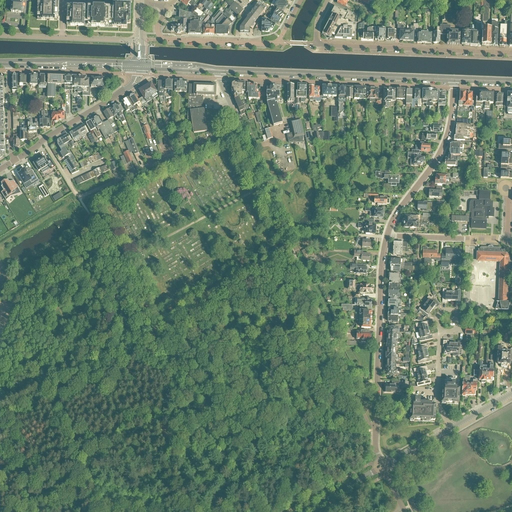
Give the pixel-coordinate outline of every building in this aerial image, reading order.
[(11,13),(23,13),(23,0),(17,0),(17,3),(12,3),(11,12),(11,13)] [(70,26),(75,26),(79,27),(79,26),(84,27),(84,26),(91,26),(91,27),(96,27),(100,27),(105,27),(112,27),(112,28),(117,28),(121,28),(127,28),(127,23),(129,23),(130,20),(131,5),(130,5),(130,0),(113,0),(113,5),(113,8),(67,7),(67,26),(70,26)] [(181,1),(185,4),(184,5),(186,6),(187,6),(189,4),(195,9),(197,6),(188,0),(181,0),(181,1)] [(276,9),(277,10),(281,12),(284,7),(285,8),(286,7),(287,7),(287,6),(287,5),(287,4),(280,0),(275,0),(275,1),(275,2),(276,3),(274,6),(277,8),(276,9)] [(348,3),(342,0),(338,0),(338,1),(337,4),(350,11),(351,8),(346,6),(348,3)] [(41,20),(46,20),(50,21),(50,20),(55,21),(55,20),(58,20),(59,1),(38,1),(37,20),(41,20)] [(200,35),(201,22),(204,19),(206,16),(208,13),(209,12),(214,6),(209,2),(204,8),(206,10),(201,17),(198,17),(198,15),(194,12),(192,14),(189,18),(189,19),(187,22),(187,26),(188,26),(188,34),(200,35)] [(229,8),(238,16),(243,11),(235,2),(229,8)] [(240,32),(249,33),(249,28),(253,22),(254,23),(266,8),(259,2),(247,17),(247,18),(240,27),(240,32)] [(376,12),(384,7),(381,3),(374,9),(376,12)] [(335,38),(335,39),(351,40),(351,37),(355,37),(356,23),(358,23),(359,16),(347,10),(346,13),(335,7),(331,14),(331,15),(326,24),(327,25),(322,34),(330,38),(331,36),(335,38)] [(275,12),(274,15),(281,19),(283,16),(282,15),(283,13),(281,12),(277,10),(275,12)] [(189,19),(189,18),(191,15),(191,14),(179,11),(179,19),(181,19),(182,19),(187,19),(187,22),(189,19)] [(209,26),(209,35),(215,35),(216,26),(215,23),(223,14),(221,12),(214,19),(212,18),(211,21),(211,22),(211,23),(210,26),(209,26)] [(216,35),(228,36),(228,31),(228,30),(229,28),(228,28),(232,23),(229,19),(231,16),(226,12),(223,15),(216,23),(216,27),(216,35)] [(281,19),(274,15),(271,21),(277,24),(278,22),(279,23),(281,19)] [(186,26),(187,26),(187,22),(187,19),(182,19),(181,19),(180,26),(171,26),(171,32),(175,32),(177,34),(180,34),(182,32),(186,32),(186,26)] [(262,32),(268,33),(272,30),(275,25),(268,21),(268,20),(267,20),(262,20),(262,22),(259,22),(255,28),(255,30),(262,30),(262,32)] [(470,45),(478,46),(479,33),(480,32),(481,32),(481,25),(481,23),(476,23),(476,25),(476,28),(474,28),(474,27),(470,27),(470,45)] [(386,40),(390,40),(390,41),(395,41),(396,31),(389,31),(390,24),(386,24),(386,31),(387,31),(386,40)] [(414,32),(417,33),(418,33),(418,25),(413,25),(413,28),(410,27),(410,32),(407,32),(406,42),(411,42),(413,42),(414,32)] [(402,41),(406,42),(407,32),(403,32),(403,26),(398,26),(397,30),(400,30),(399,41),(402,41)] [(447,45),(459,45),(459,34),(458,34),(458,31),(450,30),(450,26),(440,26),(440,28),(440,36),(447,36),(447,45)] [(363,38),(363,39),(364,39),(364,40),(366,40),(367,39),(369,39),(370,40),(371,40),(372,40),(373,40),(373,32),(375,33),(375,28),(372,28),(372,29),(369,29),(367,30),(367,32),(364,32),(363,33),(361,33),(361,38),(363,38)] [(380,40),(385,41),(385,30),(385,28),(381,28),(381,30),(375,30),(375,35),(377,35),(377,39),(380,40)] [(489,46),(490,46),(491,29),(489,29),(482,29),(482,39),(481,46),(489,46)] [(461,45),(469,45),(470,30),(463,30),(462,31),(462,32),(461,45)] [(423,43),(424,44),(431,44),(431,34),(423,34),(422,42),(423,43)] [(20,76),(17,76),(17,83),(20,83),(20,84),(23,84),(23,86),(26,86),(26,83),(26,77),(24,77),(24,76),(23,76),(22,75),(21,76),(20,76)] [(30,78),(26,77),(26,83),(30,83),(30,86),(37,86),(37,76),(32,76),(32,77),(30,77),(30,78)] [(38,76),(38,87),(46,87),(47,76),(38,76)] [(65,86),(65,77),(48,76),(47,98),(55,98),(56,85),(65,86)] [(72,77),(72,88),(75,88),(75,93),(78,93),(82,94),(83,94),(83,91),(80,90),(81,78),(72,77)] [(86,78),(81,78),(80,90),(83,91),(83,94),(82,94),(82,97),(90,97),(90,92),(90,88),(91,88),(91,79),(89,79),(88,80),(86,80),(86,78)] [(164,91),(164,81),(163,81),(163,82),(158,81),(158,90),(159,98),(160,103),(164,103),(164,98),(166,98),(166,99),(172,98),(172,92),(168,91),(164,91)] [(173,81),(164,81),(164,91),(168,91),(172,92),(173,81)] [(186,93),(188,93),(189,85),(187,85),(187,82),(175,81),(174,93),(186,93)] [(232,94),(240,112),(245,109),(243,104),(247,102),(245,95),(243,95),(244,92),(245,84),(235,83),(234,83),(234,84),(233,84),(232,85),(232,86),(232,87),(231,90),(232,91),(232,92),(232,93),(232,94)] [(151,84),(145,87),(153,100),(158,97),(158,95),(151,84)] [(251,85),(251,99),(259,100),(259,93),(257,93),(257,85),(256,85),(256,84),(254,84),(253,85),(251,85)] [(189,85),(188,93),(187,120),(192,120),(192,121),(193,130),(194,133),(206,132),(204,110),(202,110),(203,96),(216,97),(216,86),(194,85),(189,85)] [(266,98),(267,98),(267,103),(273,127),(283,124),(277,103),(277,98),(279,98),(279,88),(276,88),(275,85),(272,85),(270,87),(270,88),(267,88),(266,98)] [(296,105),(299,105),(299,99),(306,99),(306,86),(298,86),(298,93),(296,92),(296,99),(296,105)] [(315,103),(320,103),(320,97),(319,97),(319,94),(319,91),(319,88),(314,88),(314,87),(313,87),(313,86),(310,86),(310,87),(309,87),(309,98),(313,99),(313,101),(315,101),(315,103)] [(139,101),(140,103),(142,106),(153,100),(145,87),(139,91),(144,98),(139,101)] [(330,97),(330,87),(322,87),(322,97),(321,97),(321,101),(323,101),(323,100),(326,101),(326,97),(327,97),(327,99),(328,99),(328,97),(330,97)] [(354,100),(365,100),(366,89),(354,88),(354,100)] [(375,104),(375,105),(381,105),(381,100),(378,100),(378,89),(367,89),(367,100),(369,100),(369,103),(369,105),(371,105),(371,103),(375,104)] [(384,103),(382,103),(383,109),(388,109),(388,103),(390,103),(390,102),(395,102),(396,90),(384,89),(383,102),(384,102),(384,103)] [(399,100),(402,100),(404,100),(405,90),(402,90),(399,90),(397,90),(396,100),(399,100)] [(418,107),(418,109),(420,109),(421,107),(421,91),(415,91),(415,96),(414,96),(414,100),(412,100),(411,108),(414,108),(414,104),(417,105),(417,107),(418,107)] [(474,112),(474,111),(474,100),(471,100),(472,94),(467,93),(467,94),(465,94),(465,93),(464,93),(463,92),(462,92),(462,93),(461,93),(460,93),(460,102),(459,102),(458,106),(463,106),(471,107),(471,110),(472,110),(472,111),(474,112)] [(486,124),(492,124),(492,112),(489,112),(489,104),(493,104),(493,93),(479,93),(478,98),(476,98),(475,108),(480,108),(483,108),(483,111),(485,111),(485,112),(486,113),(486,124)] [(140,103),(139,101),(134,94),(128,98),(134,107),(133,108),(135,111),(138,109),(135,105),(140,103)] [(125,107),(124,107),(127,111),(130,109),(132,112),(135,111),(127,98),(127,99),(122,102),(125,107)] [(121,119),(120,120),(122,122),(125,120),(122,116),(123,116),(121,113),(123,111),(119,104),(114,106),(121,118),(120,118),(121,119)] [(119,120),(120,120),(121,119),(120,118),(121,118),(114,106),(110,109),(114,117),(116,116),(118,118),(118,119),(119,120)] [(104,113),(108,121),(115,133),(119,131),(115,123),(113,124),(111,119),(114,117),(109,110),(104,113)] [(115,133),(108,121),(103,123),(99,116),(92,120),(97,128),(97,127),(98,130),(100,129),(105,138),(106,139),(109,138),(108,136),(110,135),(110,136),(115,133)] [(300,119),(290,122),(292,133),(286,135),(288,143),(303,143),(303,136),(304,136),(300,119)] [(35,124),(32,124),(32,121),(28,121),(28,124),(28,133),(33,133),(37,133),(36,128),(38,128),(38,120),(35,120),(35,124)] [(86,124),(91,132),(93,130),(98,138),(102,136),(99,132),(98,132),(91,121),(89,123),(88,122),(87,123),(87,124),(86,124)] [(430,124),(423,124),(423,127),(430,127),(430,130),(430,133),(442,133),(442,132),(442,130),(442,129),(441,129),(442,126),(430,126),(430,124)] [(84,125),(77,129),(81,137),(89,133),(84,125)] [(81,137),(77,129),(70,134),(74,141),(81,137)] [(267,140),(273,139),(270,129),(264,131),(267,140)] [(323,133),(314,134),(315,142),(323,141),(323,135),(323,133)] [(60,140),(65,147),(68,145),(70,147),(71,147),(72,149),(75,147),(76,148),(78,147),(76,143),(74,144),(68,135),(60,140)] [(133,152),(134,155),(138,153),(133,139),(129,141),(131,147),(133,152)] [(56,142),(61,150),(64,148),(65,150),(66,149),(65,147),(60,140),(56,142)] [(507,140),(503,140),(502,145),(498,145),(498,150),(507,150),(507,147),(511,147),(511,141),(507,141),(507,140)] [(129,154),(133,152),(131,147),(129,141),(125,143),(129,154)] [(412,151),(412,154),(419,154),(419,151),(429,152),(429,151),(430,151),(430,146),(430,145),(424,145),(424,144),(420,144),(417,144),(416,144),(415,147),(417,147),(416,151),(412,151)] [(64,148),(61,150),(62,152),(60,154),(62,159),(65,157),(68,156),(69,158),(70,158),(64,162),(66,165),(72,175),(79,172),(73,161),(75,160),(73,156),(71,154),(71,153),(69,155),(67,152),(66,149),(65,150),(64,148)] [(499,151),(499,156),(501,156),(501,160),(511,160),(511,154),(509,154),(509,151),(499,151)] [(412,154),(408,154),(408,159),(411,159),(411,166),(413,166),(418,167),(418,166),(420,166),(421,166),(421,165),(422,165),(422,164),(423,164),(423,162),(424,162),(424,158),(420,157),(420,154),(419,154),(412,154)] [(44,157),(33,164),(38,172),(41,170),(43,174),(47,172),(45,168),(48,166),(51,170),(55,167),(50,160),(47,162),(44,157)] [(452,158),(452,157),(446,157),(446,158),(445,158),(445,163),(444,163),(444,165),(444,166),(445,166),(457,167),(457,163),(455,163),(455,158),(452,158)] [(500,169),(507,169),(507,166),(511,166),(511,160),(501,160),(500,169)] [(115,162),(108,165),(111,171),(118,168),(115,162)] [(22,172),(18,175),(24,185),(30,181),(31,184),(38,180),(34,174),(32,170),(27,173),(25,169),(21,171),(22,172)] [(99,169),(94,171),(97,178),(102,175),(102,174),(99,169)] [(500,175),(500,179),(511,179),(511,173),(508,173),(508,170),(495,170),(495,174),(500,175)] [(391,184),(391,187),(396,187),(396,184),(398,184),(399,177),(389,177),(389,176),(393,176),(395,176),(395,172),(380,172),(380,173),(375,173),(375,178),(382,180),(383,179),(385,179),(385,180),(389,180),(389,183),(388,183),(388,184),(391,184)] [(445,176),(436,175),(436,179),(435,179),(435,185),(445,185),(447,185),(448,182),(449,182),(449,176),(445,176)] [(19,190),(14,181),(9,182),(8,180),(6,181),(4,182),(1,184),(2,187),(1,187),(4,191),(1,193),(6,201),(11,197),(10,196),(12,195),(13,196),(17,195),(15,192),(19,190)] [(429,197),(439,198),(439,195),(442,195),(442,188),(436,188),(436,191),(429,191),(429,197)] [(472,219),(472,221),(471,221),(471,229),(486,230),(486,221),(486,217),(493,217),(494,209),(492,209),(492,202),(489,202),(489,200),(490,201),(490,192),(476,191),(476,196),(479,196),(479,200),(479,202),(472,201),(471,202),(470,202),(470,203),(470,204),(470,205),(470,206),(470,207),(471,207),(471,208),(472,208),(472,210),(471,219),(472,219)] [(377,204),(377,205),(386,206),(386,205),(389,205),(389,200),(387,200),(387,198),(378,198),(378,194),(364,193),(364,198),(370,198),(370,197),(374,197),(374,199),(372,199),(372,203),(374,203),(374,204),(377,204)] [(431,212),(431,205),(432,205),(432,204),(427,204),(418,203),(417,209),(422,210),(422,211),(431,212)] [(379,218),(379,219),(382,219),(382,218),(383,218),(383,217),(383,215),(383,211),(374,210),(374,209),(365,208),(365,212),(370,212),(369,217),(372,218),(372,219),(374,219),(374,218),(379,218)] [(410,228),(410,229),(416,229),(417,229),(420,229),(421,216),(410,216),(410,217),(405,217),(405,221),(404,221),(403,228),(410,228)] [(371,235),(374,236),(375,230),(376,230),(376,226),(371,226),(371,225),(368,225),(368,226),(364,226),(364,223),(358,223),(358,229),(366,229),(366,234),(371,235)] [(362,248),(370,248),(370,241),(362,241),(363,238),(357,238),(356,243),(362,243),(362,248)] [(393,247),(393,250),(406,250),(406,248),(407,248),(407,243),(398,242),(398,243),(394,243),(393,247)] [(498,303),(496,310),(511,310),(511,302),(511,303),(511,296),(511,295),(511,256),(509,257),(507,254),(507,250),(505,249),(504,250),(501,250),(502,250),(500,248),(493,248),(492,247),(490,247),(488,248),(482,248),(480,249),(478,249),(478,254),(478,261),(499,262),(501,265),(500,302),(497,302),(497,303),(498,303)] [(424,264),(431,265),(431,260),(436,261),(440,261),(440,255),(437,255),(437,251),(427,251),(427,249),(427,248),(423,248),(423,259),(423,258),(424,258),(424,264)] [(441,267),(448,268),(449,260),(461,261),(461,251),(452,250),(452,249),(446,249),(446,255),(442,255),(441,267)] [(369,262),(370,255),(362,254),(363,252),(356,251),(354,251),(354,256),(354,258),(360,258),(361,258),(361,261),(369,262)] [(350,271),(356,271),(356,274),(366,274),(366,271),(368,271),(368,269),(366,269),(366,268),(363,268),(363,265),(350,265),(350,271)] [(389,282),(390,282),(394,282),(394,283),(395,283),(395,285),(400,285),(400,275),(389,275),(389,279),(389,282)] [(359,293),(372,293),(372,292),(372,291),(372,289),(372,287),(368,287),(368,285),(364,285),(360,285),(360,286),(354,285),(354,281),(348,281),(347,290),(354,290),(354,287),(360,287),(359,293)] [(389,287),(389,291),(400,292),(400,285),(395,285),(395,283),(394,283),(394,282),(390,282),(390,284),(389,284),(389,287)] [(445,301),(451,301),(452,292),(446,291),(446,290),(443,290),(442,303),(445,304),(445,301)] [(452,292),(451,301),(457,302),(457,304),(460,304),(461,290),(457,290),(457,292),(452,292)] [(389,298),(389,301),(393,301),(393,299),(394,299),(394,298),(398,298),(399,298),(400,292),(389,291),(389,295),(388,295),(388,298),(389,298)] [(440,304),(433,297),(432,299),(429,296),(427,299),(428,300),(424,304),(432,310),(436,305),(438,307),(440,304)] [(393,301),(389,301),(388,301),(388,303),(388,308),(402,308),(402,304),(401,304),(399,304),(399,301),(398,301),(398,298),(394,298),(394,299),(393,299),(393,301)] [(360,306),(360,308),(364,308),(371,308),(371,307),(372,307),(372,303),(371,303),(371,301),(369,301),(369,300),(357,299),(357,302),(357,306),(360,306)] [(432,310),(424,304),(421,309),(420,308),(417,310),(429,319),(430,317),(428,315),(432,310)] [(360,314),(359,320),(371,321),(371,320),(371,317),(370,316),(370,315),(371,315),(371,314),(371,313),(371,312),(370,312),(355,311),(355,314),(360,314)] [(371,321),(359,320),(359,325),(356,324),(356,327),(361,327),(361,329),(370,329),(370,325),(371,325),(371,321)] [(417,327),(418,333),(428,331),(427,325),(429,324),(429,321),(415,325),(416,328),(417,327)] [(428,331),(418,333),(420,339),(418,339),(419,342),(433,339),(432,336),(429,337),(428,331)] [(368,332),(361,332),(357,332),(356,340),(361,340),(361,343),(365,343),(366,340),(371,341),(371,332),(368,332)] [(447,354),(452,354),(453,344),(447,344),(447,341),(443,341),(443,347),(444,347),(443,355),(447,355),(447,354)] [(453,344),(452,354),(458,354),(458,356),(462,356),(463,342),(459,342),(459,344),(453,344)] [(511,362),(511,349),(510,349),(510,352),(505,352),(505,346),(501,345),(501,342),(496,342),(496,350),(498,350),(497,358),(498,358),(498,364),(501,365),(501,367),(506,367),(506,365),(510,365),(510,362),(511,362)] [(416,350),(417,355),(427,353),(426,347),(428,347),(428,344),(414,347),(415,350),(416,350)] [(427,353),(417,355),(419,361),(417,361),(418,365),(432,361),(431,359),(428,359),(427,353)] [(415,372),(417,378),(426,376),(425,370),(427,369),(427,366),(413,369),(414,373),(415,372)] [(397,371),(387,371),(387,375),(390,375),(390,376),(393,376),(393,378),(398,378),(398,380),(408,380),(408,377),(402,377),(402,376),(399,376),(399,372),(397,372),(397,371)] [(469,377),(469,385),(469,389),(469,396),(473,396),(475,396),(475,392),(476,392),(476,385),(476,379),(478,379),(478,372),(475,372),(475,373),(474,373),(473,377),(469,377)] [(426,376),(417,378),(418,383),(417,384),(417,387),(431,384),(430,381),(428,381),(426,376)] [(407,382),(392,382),(392,386),(385,385),(385,390),(384,389),(384,393),(387,393),(387,392),(392,392),(392,393),(394,393),(395,386),(401,386),(401,390),(407,390),(407,382)] [(442,387),(441,404),(458,405),(459,387),(455,387),(455,382),(448,382),(448,385),(447,385),(447,387),(442,387)] [(422,403),(422,399),(415,399),(415,404),(410,404),(410,412),(407,416),(410,417),(410,422),(434,423),(435,405),(431,405),(431,403),(422,403)]
